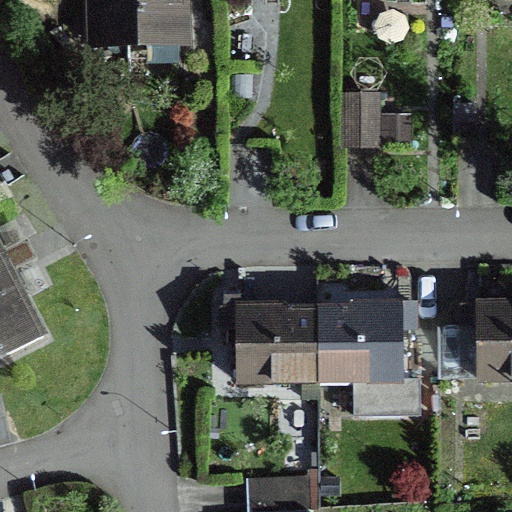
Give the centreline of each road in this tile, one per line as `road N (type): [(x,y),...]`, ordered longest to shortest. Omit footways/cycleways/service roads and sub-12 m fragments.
road 1 (residential): [(511,231),(109,237)]
road 2 (residential): [(109,237),(0,76)]
road 3 (residential): [(142,410),(109,237)]
road 4 (residential): [(142,410),(39,467),(0,477)]
